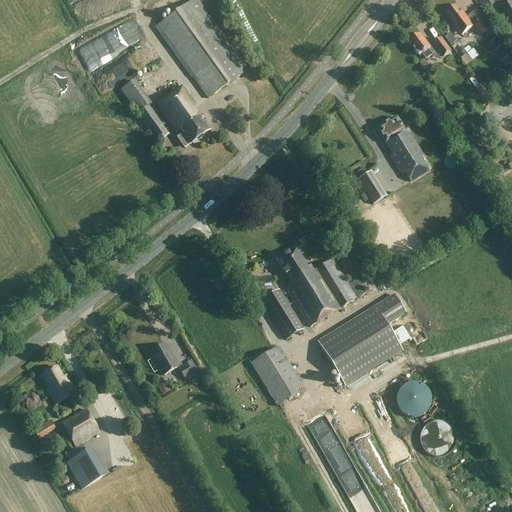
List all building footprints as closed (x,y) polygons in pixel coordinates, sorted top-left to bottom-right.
[(247,71),(200,5),(196,0),(194,0),(156,27),(208,99),(247,71)] [(511,3),(502,10),(511,27),(511,26),(511,3)] [(449,13),(447,14),(452,21),(451,22),(457,29),(459,27),(464,34),(473,27),(462,13),(457,7),(452,11),(451,9),(448,12),(449,13)] [(482,35),(488,30),(481,21),(474,26),(482,35)] [(427,61),(438,52),(443,59),(451,53),(441,40),(430,48),(420,35),(410,43),(415,49),(414,50),(419,57),(422,55),(427,61)] [(489,43),(502,61),(511,54),(499,36),(489,43)] [(83,56),(90,68),(95,65),(87,53),(83,56)] [(431,69),(425,60),(419,64),(426,73),(431,69)] [(168,134),(149,108),(152,106),(134,81),(119,91),(137,115),(157,143),(168,134)] [(496,100),(484,83),(476,88),(488,106),(496,100)] [(193,110),(196,107),(181,87),(155,106),(174,134),(179,131),(181,134),(176,137),(184,149),(189,145),(189,146),(192,144),(194,145),(197,142),(197,140),(209,132),(193,110)] [(410,182),(428,171),(420,158),(423,156),(409,133),(406,135),(396,119),(392,120),(380,127),(377,131),(389,150),(389,149),(393,155),(390,157),(398,170),(401,168),(410,182)] [(488,140),(478,122),(462,130),(471,149),(488,140)] [(387,193),(370,171),(358,180),(374,202),(387,193)] [(366,294),(361,285),(357,280),(349,286),(333,260),(310,273),(296,250),(276,262),(291,286),(286,289),(310,328),(366,294)] [(262,302),(286,341),(303,330),(279,291),(262,302)] [(401,352),(386,327),(406,315),(394,295),(317,343),(344,387),(401,352)] [(401,343),(411,337),(404,324),(394,330),(401,343)] [(163,376),(179,367),(172,356),(171,357),(165,345),(150,353),(163,376)] [(276,408),(304,391),(278,348),(249,365),(276,408)] [(185,381),(193,377),(187,366),(179,371),(185,381)] [(55,406),(76,394),(67,378),(64,380),(56,368),(41,377),(48,389),(46,390),(55,406)] [(394,378),(399,385),(412,375),(407,368),(394,378)] [(205,379),(201,382),(205,390),(210,387),(205,379)] [(428,391),(426,389),(424,387),(421,385),(418,384),(415,384),(412,384),(409,384),(407,385),(404,386),(402,388),(400,390),(398,393),(397,395),(396,398),(396,401),(396,404),(397,407),(398,410),(400,412),(402,414),(404,416),(407,418),(410,418),(413,419),(416,419),(419,418),(421,417),(424,415),(426,413),(428,411),(429,408),(430,405),(431,402),(431,399),(430,397),(429,394),(428,391)] [(74,448),(99,433),(85,410),(60,423),(74,448)] [(37,441),(55,430),(49,420),(32,430),(37,441)] [(106,477),(92,444),(67,454),(81,487),(106,477)]
